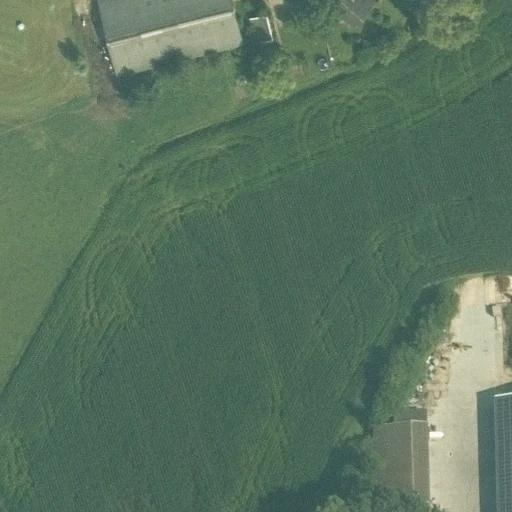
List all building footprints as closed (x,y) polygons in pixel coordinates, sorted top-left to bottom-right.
[(98,0),(116,74),(152,65),(242,42),(231,0),(98,0)] [(326,0),(353,23),(373,1),(372,0),(326,0)] [(257,42),(273,38),(267,14),(251,18),(257,42)] [(287,56),(275,59),(279,77),(292,73),(287,56)] [(498,511),(511,511),(511,405),(496,405),(498,511)] [(375,511),(431,510),(428,428),(372,429),(375,511)]
